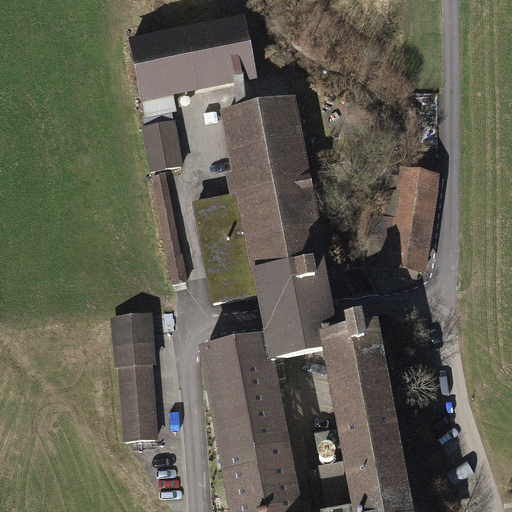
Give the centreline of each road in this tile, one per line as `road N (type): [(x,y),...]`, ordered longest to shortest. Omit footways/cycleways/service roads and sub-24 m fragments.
road 1 (residential): [(193,511),(180,344),(190,329),(442,294)]
road 2 (residential): [(442,294),(448,0)]
road 3 (residential): [(442,294),(449,372),(491,511)]
